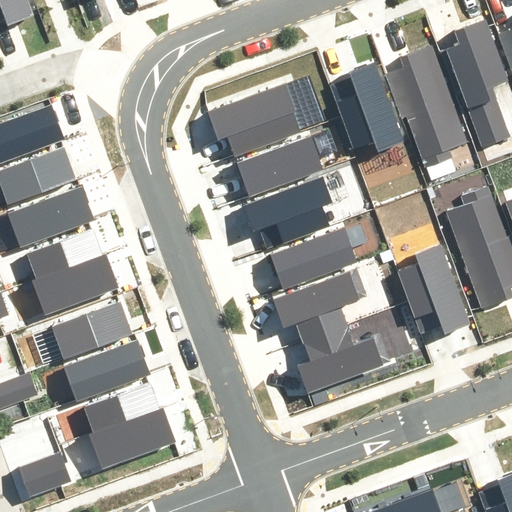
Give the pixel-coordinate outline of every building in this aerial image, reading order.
[(35,8),(32,0),(4,0),(10,16),(35,8)] [(511,18),(498,24),(511,60),(511,7),(511,8),(511,10),(511,18)] [(445,48),(481,144),(508,134),(489,85),(509,77),(486,18),(454,30),(459,43),(445,48)] [(389,65),(425,162),(458,150),(456,143),(467,139),(430,38),(401,49),(405,59),(389,65)] [(404,137),(377,58),(351,67),(354,76),(331,84),(351,141),(375,133),(380,145),(404,137)] [(283,81),(208,108),(218,136),(230,131),(236,146),(298,124),(283,81)] [(53,97),(0,115),(0,157),(66,134),(53,97)] [(310,128),(238,154),(251,192),(323,166),(310,128)] [(64,142),(0,165),(0,176),(8,199),(76,174),(64,142)] [(322,172),(247,199),(257,227),(278,220),(283,235),(330,218),(323,199),(331,197),(322,172)] [(81,177),(9,203),(22,240),(95,215),(81,177)] [(447,208),(483,305),(511,294),(511,246),(488,182),(459,192),(463,202),(447,208)] [(344,221),(272,247),(285,285),(358,259),(344,221)] [(29,252),(38,278),(103,256),(94,230),(29,252)] [(443,326),(469,317),(442,238),(417,246),(421,259),(397,267),(416,324),(440,316),(443,326)] [(32,281),(44,314),(118,288),(106,254),(103,256),(38,278),(32,281)] [(354,269),(277,297),(284,318),(297,313),(306,336),(346,321),(339,299),(361,291),(354,269)] [(5,288),(0,289),(0,313),(12,309),(5,288)] [(119,297),(52,321),(63,352),(130,329),(119,297)] [(346,321),(306,336),(313,353),(298,359),(308,384),(390,354),(381,330),(354,341),(346,321)] [(142,331),(70,357),(83,394),(155,369),(142,331)] [(32,370),(0,380),(0,403),(39,391),(32,370)] [(91,398),(100,425),(159,405),(150,379),(91,398)] [(100,425),(91,428),(94,436),(99,434),(108,459),(175,436),(166,410),(161,412),(159,405),(100,425)] [(64,449),(24,462),(31,483),(71,470),(64,449)] [(511,511),(511,467),(503,471),(508,484),(483,492),(489,511),(511,511)] [(353,511),(441,511),(443,511),(432,482),(353,510),(353,511)]
